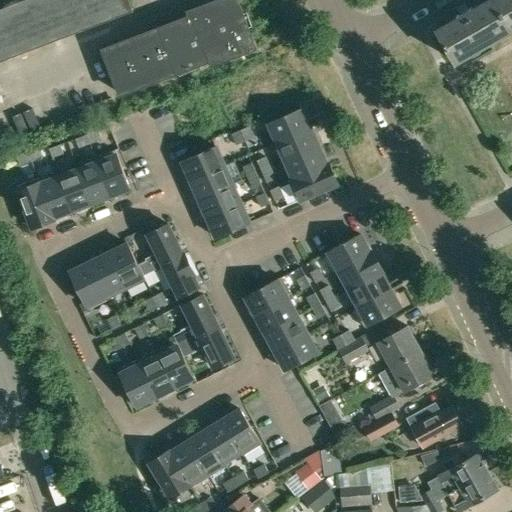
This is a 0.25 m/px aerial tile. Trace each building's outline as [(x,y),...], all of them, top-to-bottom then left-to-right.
[(26,0),(0,10),(0,61),(132,12),(127,0),(26,0)] [(201,13),(103,50),(119,94),(234,51),(232,46),(249,39),(253,49),(254,49),(235,0),(220,0),(199,8),(201,13)] [(511,30),(494,0),(489,0),(470,11),(470,10),(460,15),(461,16),(437,29),(456,62),(490,42),(491,45),(500,39),(500,37),(511,30)] [(511,0),(494,0),(511,30),(511,29),(511,0)] [(273,145),(311,128),(302,108),(263,125),(273,145)] [(249,126),(241,130),(245,141),(254,137),(249,126)] [(285,161),(319,146),(311,128),(273,145),(278,143),(285,161)] [(98,131),(86,135),(90,144),(101,139),(98,131)] [(240,131),(231,134),(236,145),(244,142),(240,131)] [(90,144),(86,135),(75,139),(79,148),(90,144)] [(49,149),(52,158),(63,153),(60,145),(49,149)] [(288,182),(328,164),(327,164),(319,146),(285,161),(293,179),(288,181),(288,182)] [(39,147),(27,152),(31,160),(42,156),(39,147)] [(191,181),(224,166),(216,147),(182,161),(191,181)] [(95,158),(110,196),(130,189),(115,150),(95,158)] [(31,160),(27,152),(16,156),(19,164),(31,160)] [(262,172),(270,168),(265,157),(257,161),(262,172)] [(76,165),(91,203),(110,196),(95,158),(76,165)] [(248,178),(256,174),(251,163),(243,167),(248,178)] [(328,164),(288,182),(297,202),(337,184),(328,164)] [(57,172),(72,211),(91,203),(76,165),(75,165),(77,170),(60,176),(58,172),(57,172)] [(224,166),(191,181),(199,199),(233,185),(224,166)] [(275,179),(270,168),(262,172),(267,183),(275,179)] [(37,178),(53,219),(54,219),(53,218),(72,211),(57,172),(39,179),(38,178),(37,178)] [(261,185),(256,174),(248,178),(253,189),(261,185)] [(32,227),(53,219),(37,178),(16,186),(20,196),(17,197),(21,207),(24,206),(32,227)] [(233,185),(199,199),(208,218),(241,203),(233,185)] [(278,187),(270,190),(275,201),(283,198),(278,187)] [(265,193),(256,197),(261,208),(269,204),(265,193)] [(241,203),(208,218),(216,238),(249,223),(241,203)] [(148,234),(163,266),(184,255),(184,254),(183,255),(168,224),(148,234)] [(324,254),(334,273),(372,252),(371,251),(370,252),(360,234),(324,254)] [(108,253),(126,290),(145,281),(127,244),(108,253)] [(372,252),(334,273),(335,274),(339,271),(348,288),(382,270),(372,252)] [(126,290),(108,253),(90,262),(108,299),(126,290)] [(194,274),(184,255),(163,266),(179,297),(199,287),(193,275),(194,274)] [(138,265),(144,276),(152,272),(147,261),(138,265)] [(108,299),(90,262),(70,272),(88,309),(108,299)] [(318,268),(310,272),(316,283),(324,279),(318,268)] [(382,271),(382,270),(348,288),(358,305),(353,308),(354,309),(390,289),(381,272),(382,271)] [(305,275),(297,280),(302,290),(311,286),(305,275)] [(246,297),(256,316),(292,296),(282,277),(246,297)] [(326,301),(334,296),(328,286),(320,290),(326,301)] [(400,308),(390,289),(354,309),(364,327),(400,308)] [(153,297),(159,307),(167,303),(161,292),(153,297)] [(306,297),(312,308),(320,304),(314,293),(306,297)] [(187,342),(218,326),(202,295),(182,304),(192,324),(181,329),(187,342)] [(266,334),(298,316),(288,299),(292,297),(292,296),(256,316),(266,334)] [(339,307),(334,296),(326,301),(331,311),(339,307)] [(150,311),(159,307),(153,297),(145,301),(150,311)] [(320,304),(312,308),(318,319),(326,314),(320,304)] [(126,310),(131,321),(139,317),(134,306),(126,310)] [(108,319),(113,330),(121,326),(116,315),(108,319)] [(154,319),(159,330),(167,326),(162,315),(154,319)] [(275,352),(307,334),(298,316),(266,334),(275,352)] [(143,324),(135,328),(140,339),(148,335),(143,324)] [(218,326),(187,342),(194,355),(205,350),(214,368),(234,358),(218,326)] [(390,367),(420,351),(407,327),(377,343),(390,367)] [(349,330),(340,335),(346,345),(354,341),(349,330)] [(179,346),(187,342),(181,331),(173,335),(179,346)] [(130,344),(125,333),(111,340),(116,351),(130,344)] [(307,334),(275,352),(286,370),(317,353),(307,334)] [(346,345),(340,335),(333,339),(338,350),(346,345)] [(361,339),(339,351),(346,363),(367,351),(361,339)] [(156,351),(174,388),(194,378),(175,341),(156,351)] [(192,353),(187,342),(179,346),(184,357),(192,353)] [(138,360),(156,397),(174,388),(156,351),(138,360)] [(434,376),(420,351),(390,367),(404,392),(434,376)] [(156,397),(138,360),(118,370),(136,407),(156,397)] [(350,421),(355,430),(356,431),(399,407),(392,396),(370,408),(371,409),(350,421)] [(408,418),(412,426),(424,448),(462,427),(450,406),(441,411),(436,402),(408,418)] [(240,409),(222,420),(244,455),(262,444),(240,409)] [(392,413),(363,428),(371,442),(399,427),(392,413)] [(222,420),(204,431),(226,466),(227,466),(224,462),(240,452),(243,456),(244,455),(222,420)] [(330,429),(337,442),(350,435),(342,422),(330,429)] [(204,431),(187,442),(209,477),(226,466),(204,431)] [(170,451),(169,451),(191,488),(209,477),(187,442),(170,452),(170,451)] [(320,454),(324,477),(336,475),(331,446),(320,454)] [(191,488),(169,451),(150,463),(161,482),(159,484),(165,494),(168,492),(170,497),(189,485),(191,488)] [(442,484),(448,495),(488,472),(484,466),(485,463),(482,457),(479,457),(478,455),(432,481),(435,487),(442,484)] [(253,471),(258,479),(268,473),(264,465),(253,471)] [(307,490),(320,480),(309,465),(295,475),(307,490)] [(244,472),(233,478),(238,486),(249,480),(244,472)] [(488,472),(448,495),(458,511),(497,490),(496,488),(498,485),(494,479),(491,479),(488,472)] [(238,486),(233,478),(223,484),(228,492),(238,486)] [(312,511),(323,502),(333,494),(324,481),(301,498),(312,511)] [(369,484),(339,486),(341,507),(371,504),(369,484)] [(424,501),(414,507),(427,506),(438,500),(432,490),(421,495),(424,501)] [(268,511),(259,500),(252,505),(244,495),(224,510),(225,511),(268,511)] [(201,504),(206,511),(216,506),(212,498),(201,504)] [(427,506),(414,507),(410,508),(412,511),(440,511),(443,510),(438,500),(427,506)]
